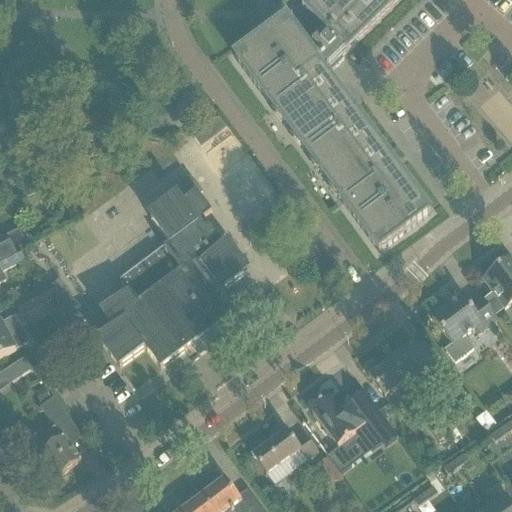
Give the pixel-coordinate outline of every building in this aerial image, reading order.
[(312,0),(302,10),(326,35),(312,49),(321,57),(316,62),(287,23),(277,30),(235,61),(378,256),(430,217),(353,113),(325,75),(345,55),(346,55),(347,56),(403,0),(312,0)] [(219,121),(192,140),(193,141),(200,151),(226,131),(219,121)] [(39,153),(25,159),(29,167),(40,193),(57,186),(39,153)] [(116,331),(100,344),(120,371),(145,352),(161,373),(237,316),(222,295),(247,276),(227,250),(224,252),(204,224),(212,218),(198,198),(202,195),(191,180),(171,194),(177,203),(150,223),(169,248),(119,285),(128,297),(103,315),(116,331)] [(18,231),(6,237),(0,239),(0,258),(18,250),(26,246),(18,231)] [(18,250),(0,258),(0,273),(1,275),(25,263),(18,250)] [(511,264),(511,263),(483,283),(505,312),(511,306),(511,264)] [(37,284),(35,289),(38,293),(46,287),(41,281),(37,284)] [(59,282),(49,289),(68,316),(78,308),(59,282)] [(22,320),(43,308),(56,301),(48,289),(15,307),(22,320)] [(474,333),(478,338),(498,324),(481,300),(469,309),(462,300),(432,322),(451,348),(444,353),(455,368),(475,353),(465,340),(474,333)] [(0,362),(5,359),(16,353),(15,353),(30,346),(22,331),(17,319),(1,327),(0,326),(0,362)] [(428,386),(438,379),(425,362),(414,346),(391,363),(408,385),(420,376),(428,386)] [(47,385),(59,376),(43,355),(31,364),(47,385)] [(23,362),(5,374),(13,386),(31,373),(23,362)] [(385,402),(408,385),(391,363),(369,379),(381,395),(385,402)] [(45,390),(35,394),(40,406),(50,402),(45,390)] [(320,405),(310,412),(330,440),(344,429),(356,447),(368,438),(375,446),(391,434),(365,399),(349,411),(350,413),(347,416),(334,398),(322,407),(320,405)] [(55,431),(33,447),(41,457),(59,481),(81,464),(63,440),(72,434),(76,431),(54,401),(49,404),(40,411),(51,426),(55,431)] [(486,414),(475,421),(486,437),(497,429),(486,414)] [(438,445),(456,431),(446,418),(429,431),(438,445)] [(511,428),(510,426),(500,433),(505,439),(511,433),(511,428)] [(495,446),(505,439),(500,433),(490,440),(495,446)] [(274,489),(308,464),(319,456),(304,437),(294,444),(288,435),(253,461),(265,477),(266,479),(274,489)] [(338,451),(328,459),(328,461),(342,478),(352,470),(352,469),(338,451)] [(463,458),(453,465),(458,472),(467,465),(463,458)] [(332,487),(343,480),(342,478),(328,461),(318,469),(332,487)] [(452,466),(443,472),(448,478),(458,472),(453,465),(452,466)] [(201,500),(210,511),(262,511),(260,508),(248,492),(238,499),(224,482),(201,500)] [(433,490),(423,497),(427,504),(437,497),(433,490)] [(423,497),(413,504),(417,510),(427,504),(423,497)] [(210,511),(201,500),(184,511),(210,511)] [(511,511),(511,509),(506,500),(488,511),(511,511)]
